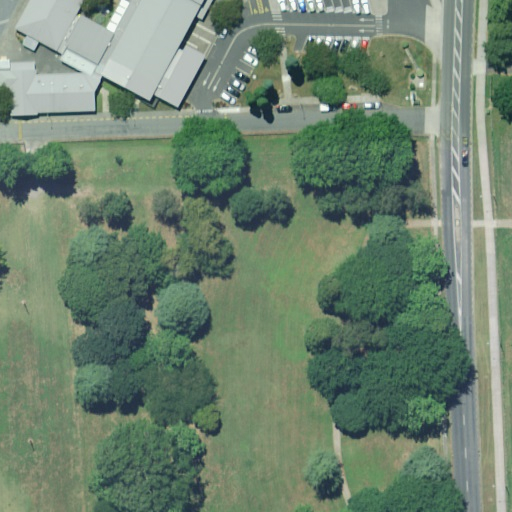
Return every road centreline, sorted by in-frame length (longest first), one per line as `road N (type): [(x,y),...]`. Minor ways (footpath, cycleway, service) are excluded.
road 1 (tertiary): [(469,511),(453,121),(456,0)]
road 2 (unknown): [(360,0),(384,10),(267,16),(238,34),(189,129)]
